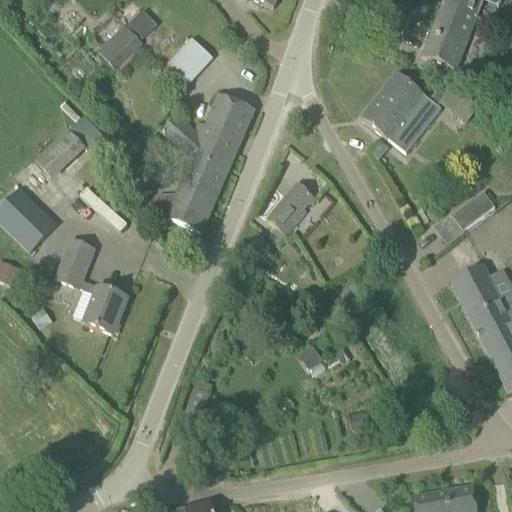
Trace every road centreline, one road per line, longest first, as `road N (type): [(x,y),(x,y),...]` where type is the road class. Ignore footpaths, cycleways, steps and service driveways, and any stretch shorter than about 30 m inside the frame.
road 1 (residential): [(121,484),(288,65)]
road 2 (residential): [(506,444),(288,65)]
road 3 (unclassified): [(121,484),(214,502),(506,444)]
